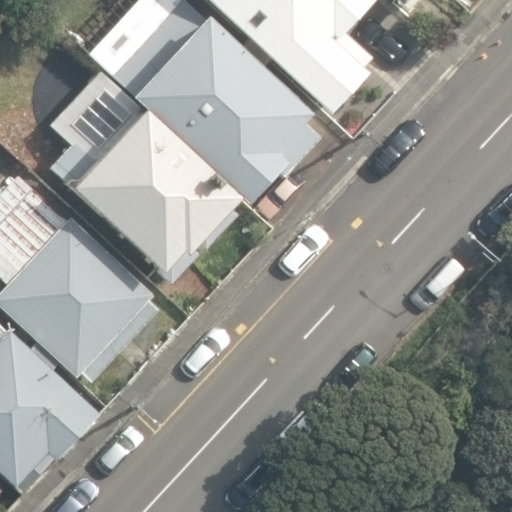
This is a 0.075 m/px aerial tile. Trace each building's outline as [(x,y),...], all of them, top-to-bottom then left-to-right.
[(129,0),(80,55),(96,70),(42,130),(63,148),(42,172),(176,293),(245,216),(255,225),(335,135),(185,0),(129,0)] [(373,0),(185,0),(335,135),(394,70),(361,40),(387,12),(373,0)] [(382,0),(407,22),(426,0),(499,0),(501,1),(502,0),(382,0)] [(18,178),(0,198),(0,293),(1,294),(0,294),(0,309),(89,390),(163,308),(18,178)] [(0,499),(14,511),(20,511),(53,476),(62,484),(112,428),(1,328),(0,329),(0,499)]
